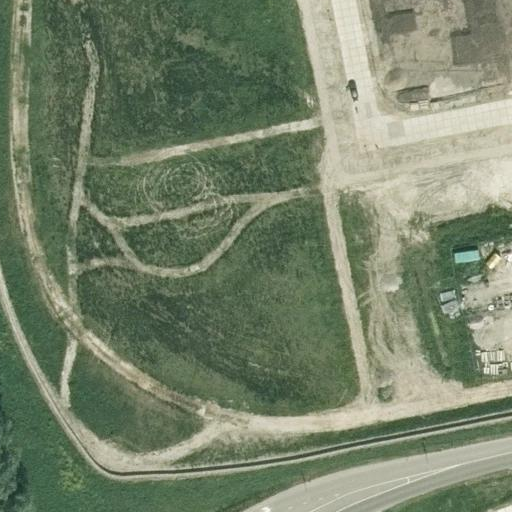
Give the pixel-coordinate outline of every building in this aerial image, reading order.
[(254,9),(290,2),(289,0),(251,0),(253,5),(254,9)] [(430,0),(385,0),(388,13),(415,7),(418,21),(457,13),(454,0),(439,0),(431,2),(430,0)] [(258,32),(294,25),(290,2),(254,9),(258,32)] [(254,14),(253,5),(237,8),(238,17),(254,14)] [(221,11),(222,20),(238,17),(237,8),(221,11)] [(420,34),(393,40),(398,63),(441,55),(437,34),(460,29),(457,13),(418,21),(420,34)] [(281,54),(273,56),(275,67),(283,65),(281,54)] [(441,55),(398,63),(403,87),(430,81),(432,96),(472,88),(469,71),(445,75),(441,55)] [(112,76),(110,62),(102,64),(104,78),(112,76)] [(239,62),(231,64),(233,75),(241,74),(239,62)] [(282,77),(286,77),(283,65),(275,67),(278,78),(282,77)] [(196,67),(188,68),(190,80),(198,78),(196,67)] [(311,109),(304,73),(286,77),(282,77),(289,114),(311,109)] [(239,86),(243,85),(241,74),(233,75),(235,87),(239,86)] [(153,75),(145,77),(147,88),(156,87),(153,75)] [(289,114),(282,77),(260,82),(268,118),(289,114)] [(196,90),(200,89),(198,78),(190,80),(192,91),(196,90)] [(239,86),(246,122),(268,118),(260,82),(243,85),(239,86)] [(219,90),(218,86),(200,89),(196,90),(203,127),(225,123),(218,90),(219,90)] [(223,123),(224,127),(246,122),(239,86),(218,90),(225,123),(223,123)] [(154,99),(158,98),(156,87),(147,88),(150,99),(154,99)] [(175,94),(182,131),(203,127),(196,90),(175,94)] [(154,99),(161,135),(182,131),(175,94),(158,98),(154,99)] [(133,103),(140,139),(161,135),(154,99),(150,99),(133,103)] [(110,107),(117,144),(140,139),(133,103),(110,107)] [(389,178),(347,186),(352,212),(394,204),(389,178)] [(357,237),(398,228),(394,204),(352,212),(357,237)] [(362,261),(403,253),(398,228),(357,237),(362,261)] [(471,242),(463,244),(465,256),(473,254),(471,242)] [(463,244),(455,245),(458,257),(465,256),(463,244)] [(455,245),(447,247),(450,259),(458,257),(455,245)] [(440,248),(442,260),(450,259),(447,247),(440,248)] [(367,287),(408,279),(403,253),(362,261),(367,287)] [(476,266),(473,254),(465,256),(468,267),(476,266)] [(460,269),(468,267),(465,256),(458,257),(460,269)] [(452,270),(460,269),(458,257),(450,259),(452,270)] [(444,272),(452,270),(450,259),(442,260),(444,272)] [(412,294),(370,303),(375,328),(417,320),(412,294)] [(380,353),(422,345),(417,320),(375,328),(380,353)] [(385,378),(426,370),(422,345),(380,353),(385,378)] [(492,346),(480,349),(482,356),(493,354),(492,346)] [(480,349),(468,351),(470,359),(482,356),(480,349)] [(493,354),(482,356),(483,364),(495,362),(493,354)] [(470,359),(471,367),(483,364),(482,356),(470,359)] [(496,370),(495,362),(483,364),(485,372),(496,370)] [(473,374),(485,372),(483,364),(471,367),(473,374)] [(390,404),(432,396),(426,370),(385,378),(390,404)] [(498,378),(496,370),(485,372),(486,380),(498,378)] [(474,382),(486,380),(485,372),(473,374),(474,382)]
